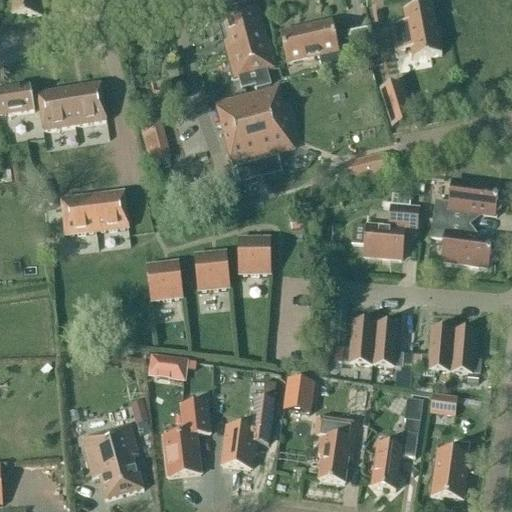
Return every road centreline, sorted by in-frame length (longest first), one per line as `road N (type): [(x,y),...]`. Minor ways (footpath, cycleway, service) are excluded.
road 1 (residential): [(284,289),(511,310)]
road 2 (residential): [(63,35),(222,0)]
road 3 (residential): [(492,511),(511,375)]
